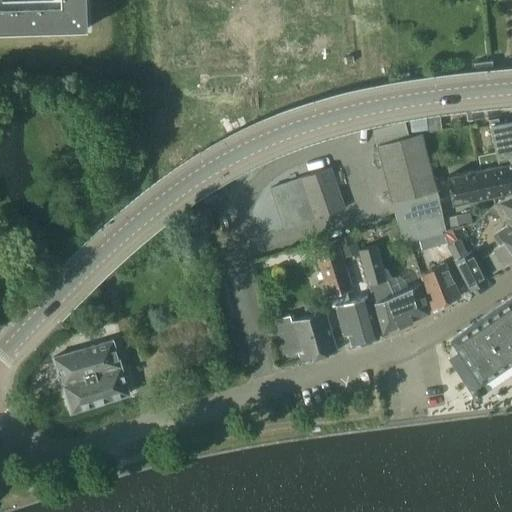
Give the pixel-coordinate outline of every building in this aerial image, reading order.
[(0,31),(87,29),(86,0),(60,0),(61,4),(0,5),(0,31)] [(494,71),(492,61),(478,62),(480,73),(494,71)] [(495,82),(476,84),(477,97),(481,96),(496,95),(495,82)] [(496,95),(481,96),(482,107),(497,105),(496,95)] [(498,117),(489,119),(490,125),(498,163),(511,159),(511,120),(499,123),(498,117)] [(399,229),(404,242),(441,232),(440,230),(445,229),(438,194),(422,133),(409,136),(405,120),(373,129),(399,229)] [(511,161),(494,165),(499,193),(511,190),(511,161)] [(494,165),(468,171),(473,198),(499,193),(494,165)] [(270,188),(284,228),(314,217),(314,218),(345,208),(330,166),(300,177),(270,188)] [(473,198),(468,171),(447,175),(453,203),(473,198)] [(507,224),(493,234),(500,244),(493,248),(494,250),(485,256),(494,272),(511,259),(511,195),(499,200),(494,206),(507,224)] [(210,208),(192,213),(198,235),(216,230),(210,208)] [(470,213),(457,216),(459,225),(472,222),(470,213)] [(459,225),(457,216),(444,219),(446,228),(451,227),(459,225)] [(445,229),(440,230),(441,232),(447,244),(457,239),(451,227),(446,228),(445,229)] [(441,232),(404,242),(407,252),(413,251),(421,249),(421,251),(447,244),(441,232)] [(352,234),(337,238),(342,253),(356,248),(352,234)] [(457,239),(447,244),(470,289),(487,278),(472,250),(466,253),(459,238),(457,239)] [(317,245),(314,246),(330,295),(342,291),(352,288),(336,239),(317,245)] [(376,243),(359,248),(383,333),(429,312),(420,281),(394,293),(387,279),(386,279),(376,243)] [(421,274),(433,310),(461,295),(445,263),(421,274)] [(342,291),(330,295),(333,305),(336,304),(340,321),(348,347),(379,337),(367,295),(345,301),(342,291)] [(511,296),(452,337),(459,348),(449,355),(473,391),(479,393),(511,369),(511,296)] [(276,319),(287,355),(300,352),(303,361),(337,350),(324,309),(292,319),(290,314),(276,319)]
